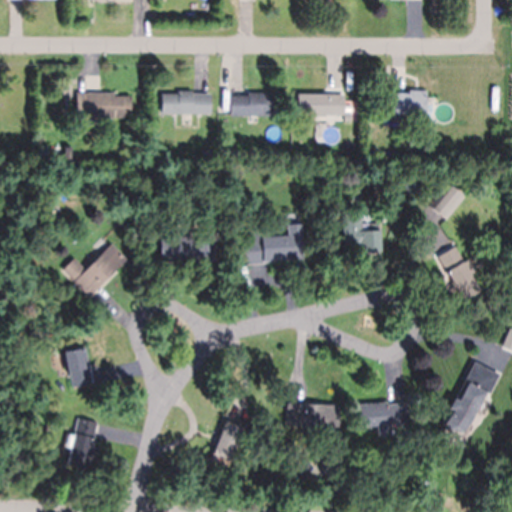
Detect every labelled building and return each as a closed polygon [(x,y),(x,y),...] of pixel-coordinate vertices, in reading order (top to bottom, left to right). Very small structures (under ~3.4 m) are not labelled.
[(392,92),(404,92),(408,93),(408,89),(425,90),(425,114),(407,114),(407,119),(390,119),(390,92),(392,92)] [(208,92),(210,92),(210,112),(161,113),(160,93),(177,92),(177,90),(192,90),(192,92),(194,92),(208,92)] [(84,92),(85,92),(85,91),(99,92),(113,92),(113,95),(130,95),(130,117),(84,116),(84,111),(75,111),(76,91),(84,92)] [(243,94),(247,94),(247,92),(278,92),(278,115),(229,115),(229,94),(231,94),(243,94)] [(341,93),(343,93),(343,114),(328,114),(296,114),(297,93),(327,93),(341,93)] [(71,158),(62,158),(62,146),(71,146),(71,158)] [(377,157),(367,156),(367,146),(377,147),(377,157)] [(203,158),(203,149),(212,149),(212,158),(203,158)] [(446,221),(464,198),(446,184),(428,207),(446,221)] [(365,249),(354,250),(354,246),(342,247),(341,226),(361,225),(361,230),(367,230),(367,223),(377,223),(378,230),(379,230),(380,249),(376,249),(365,249)] [(241,248),(240,238),(253,237),(252,228),(267,227),(267,236),(300,234),(302,259),(267,262),(266,262),(242,264),(241,248)] [(161,260),(160,260),(160,235),(182,235),(214,235),(213,261),(195,260),(195,261),(174,260),(161,260)] [(90,294),(88,296),(73,281),(73,280),(61,269),(73,257),(74,258),(84,268),(110,243),(126,259),(100,284),(90,294)] [(437,255),(453,245),(456,250),(463,261),(467,259),(474,270),(469,273),(479,289),(463,299),(446,271),(437,256),(437,255)] [(511,349),(501,345),(502,344),(508,327),(511,328),(511,349)] [(89,368),(91,381),(91,383),(71,386),(69,371),(66,371),(62,345),(80,342),(83,358),(86,357),(87,357),(89,368)] [(472,361),(473,360),(498,373),(497,374),(487,394),(486,393),(484,397),(482,396),(478,403),(484,406),(479,416),(473,412),(468,421),(468,422),(457,436),(442,422),(451,411),(452,409),(448,407),(453,397),(457,400),(464,385),(460,383),(472,361)] [(386,404),(406,402),(408,422),(389,423),(390,435),(377,436),(376,425),(358,426),(358,427),(356,404),(386,401),(386,404)] [(338,427),(285,424),(286,402),(339,405),(338,427)] [(96,423),(93,436),(86,467),(66,462),(73,432),(74,433),(77,417),(96,422),(96,423)] [(225,420),(242,427),(229,458),(212,452),(225,420)] [(292,451),(285,450),(287,442),(293,442),(292,451)] [(421,491),(420,482),(427,481),(428,490),(421,491)]
